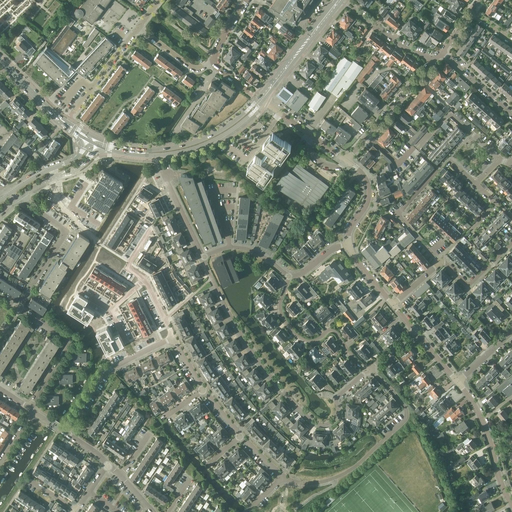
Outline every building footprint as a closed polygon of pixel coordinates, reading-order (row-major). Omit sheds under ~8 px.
[(77,15),(77,16),(78,16),(79,16),(80,15),(81,15),(85,18),(84,18),(92,23),(100,12),(102,9),(103,9),(109,0),(84,0),(78,8),(77,8),(76,8),(76,9),(75,9),(75,10),(74,11),(74,12),(74,13),(75,14),(76,15),(77,15)] [(178,2),(175,6),(173,4),(169,10),(200,33),(201,32),(205,35),(209,31),(208,30),(210,27),(211,27),(216,20),(210,16),(205,23),(206,23),(205,25),(192,15),(193,13),(185,6),(184,9),(180,6),(182,5),(185,0),(177,0),(176,1),(178,2)] [(227,5),(220,0),(217,5),(223,10),(227,5)] [(280,17),(287,22),(294,27),(296,24),(291,21),(292,19),(297,23),(305,11),(309,5),(311,0),(266,0),(265,2),(271,5),(268,10),(280,17)] [(415,0),(413,4),(420,9),(423,5),(417,0),(415,0)] [(461,8),(449,0),(447,0),(447,1),(449,3),(449,4),(450,5),(448,8),(454,13),(456,11),(458,12),(461,8)] [(449,0),(461,8),(464,3),(460,1),(460,0),(449,0)] [(492,2),(489,7),(494,11),(496,8),(500,11),(502,9),(498,6),(492,2)] [(443,7),(440,11),(438,10),(435,13),(440,16),(442,14),(453,21),(456,16),(443,7)] [(494,11),(489,7),(485,12),(491,16),(494,11)] [(255,13),(269,25),(274,19),(259,8),(255,13)] [(381,14),(385,17),(390,11),(386,8),(381,14)] [(385,21),(390,25),(395,19),(396,18),(398,15),(400,12),(397,9),(394,13),(395,13),(392,17),(390,15),(385,21)] [(345,14),(342,18),(350,23),(349,24),(350,24),(351,25),(356,20),(346,13),(345,14)] [(63,20),(70,26),(75,20),(67,14),(63,20)] [(251,21),(259,27),(261,25),(264,27),(266,25),(255,16),(251,21)] [(287,22),(280,17),(276,21),(282,26),(279,29),(284,33),(284,34),(290,39),(295,33),(285,25),(287,22)] [(350,23),(342,18),(342,17),(340,20),(340,21),(339,23),(347,29),(350,24),(349,24),(350,23)] [(435,24),(446,31),(450,25),(439,18),(435,24)] [(395,19),(390,25),(395,29),(400,23),(395,19)] [(405,32),(408,35),(416,25),(415,24),(417,22),(414,20),(412,22),(410,20),(402,30),(405,32)] [(251,21),(248,26),(255,31),(255,32),(257,29),(261,32),(262,30),(259,27),(251,21)] [(49,48),(52,51),(54,48),(61,54),(77,33),(69,28),(71,27),(67,24),(49,48)] [(477,24),(474,29),(479,33),(479,32),(483,35),(485,32),(484,31),(485,29),(477,24)] [(255,31),(248,26),(247,25),(244,30),(255,39),(256,37),(253,34),(255,31)] [(416,25),(408,35),(410,37),(411,36),(413,38),(421,28),(416,25)] [(82,45),(86,48),(99,31),(95,28),(82,45)] [(441,38),(443,34),(435,28),(432,32),(429,33),(425,30),(420,38),(420,39),(423,41),(426,42),(425,43),(429,45),(432,47),(434,46),(436,43),(437,44),(439,40),(440,38),(441,38)] [(334,29),(330,34),(337,40),(341,35),(334,29)] [(474,29),(470,33),(476,37),(479,33),(474,29)] [(352,35),(352,34),(347,30),(345,33),(348,35),(352,38),(353,36),(352,35)] [(240,37),(249,45),(251,43),(248,41),(251,38),(244,32),(240,37)] [(370,42),(373,45),(378,38),(372,32),(365,41),(364,42),(361,39),(357,44),(361,47),(363,44),(364,45),(365,43),(366,44),(367,44),(368,43),(369,43),(370,42)] [(470,33),(467,38),(473,42),(476,37),(470,33)] [(331,48),(339,55),(341,53),(337,50),(337,49),(335,47),(336,46),(335,44),(334,43),(337,40),(330,34),(326,39),(333,45),(332,45),(333,46),(331,48)] [(493,43),(494,44),(498,38),(493,35),(489,40),(492,42),(491,44),(492,45),(493,43)] [(106,37),(76,70),(85,77),(116,45),(116,44),(106,37)] [(378,38),(373,45),(376,47),(375,49),(376,50),(383,42),(378,38)] [(467,38),(464,43),(469,47),(473,42),(467,38)] [(494,44),(498,47),(502,41),(498,38),(494,44)] [(16,46),(22,51),(27,46),(24,43),(25,41),(23,39),(21,41),(20,41),(16,46)] [(251,49),(245,44),(238,39),(235,43),(242,48),(243,47),(247,50),(245,54),(249,57),(254,49),(252,48),(251,49)] [(498,47),(503,50),(507,45),(502,41),(498,47)] [(272,48),(272,49),(279,54),(283,49),(276,43),(274,46),(272,44),(270,46),(272,48)] [(374,55),(379,59),(389,46),(385,43),(379,50),(382,51),(377,57),(374,55)] [(464,43),(460,47),(466,51),(469,47),(464,43)] [(321,45),(317,50),(323,56),(328,50),(324,46),(323,47),(321,45)] [(503,50),(508,54),(511,48),(507,45),(503,50)] [(60,86),(61,86),(76,70),(76,69),(52,51),(49,48),(46,46),(47,46),(46,46),(33,64),(35,61),(60,86)] [(379,59),(380,59),(381,60),(385,54),(388,56),(393,49),(389,46),(379,59)] [(232,47),(228,52),(236,58),(239,54),(245,58),(247,56),(242,52),(241,54),(240,53),(232,47)] [(466,51),(460,47),(457,52),(463,56),(464,54),(468,57),(470,54),(466,51)] [(339,55),(331,48),(327,52),(335,59),(337,57),(338,59),(340,56),(338,55),(339,55)] [(279,54),(272,49),(268,54),(274,59),(279,54)] [(388,66),(399,53),(395,49),(389,56),(391,58),(389,61),(387,61),(385,64),(385,65),(387,67),(388,66)] [(131,55),(135,59),(139,53),(135,50),(132,54),(131,52),(127,57),(129,59),(131,55)] [(316,63),(318,64),(322,68),(324,65),(321,63),(325,57),(323,56),(317,50),(313,55),(315,57),(314,58),(318,61),(316,63)] [(236,58),(228,52),(224,58),(231,64),(236,58)] [(135,59),(139,62),(143,56),(139,53),(135,59)] [(154,59),(158,62),(162,57),(158,53),(154,59)] [(399,53),(388,66),(390,67),(395,61),(398,63),(403,56),(403,55),(403,54),(402,53),(401,53),(400,54),(399,53)] [(400,67),(401,68),(410,58),(406,54),(400,61),(403,63),(400,67)] [(271,63),(262,56),(261,55),(259,58),(258,59),(256,58),(254,61),(258,64),(259,62),(267,68),(271,63)] [(367,63),(373,68),(380,59),(379,59),(374,55),(367,63)] [(139,62),(143,65),(147,59),(143,56),(139,62)] [(363,68),(364,67),(353,60),(352,62),(344,56),(323,86),(331,91),(336,94),(335,95),(339,98),(350,85),(356,78),(358,75),(360,73),(363,68)] [(158,62),(162,65),(166,60),(162,57),(158,62)] [(406,66),(408,68),(414,61),(410,58),(401,68),(403,69),(406,66)] [(147,59),(143,65),(147,68),(151,62),(147,59)] [(471,65),(475,68),(480,63),(476,59),(471,65)] [(162,65),(166,68),(170,63),(166,60),(162,65)] [(414,61),(408,68),(406,70),(403,75),(404,76),(408,72),(411,68),(414,70),(416,66),(417,66),(419,63),(416,60),(415,62),(414,61)] [(308,61),(304,66),(311,72),(314,68),(317,71),(318,69),(320,70),(322,68),(318,64),(316,66),(311,62),(310,63),(308,61)] [(166,68),(170,71),(174,66),(170,63),(166,68)] [(454,69),(447,63),(442,68),(447,73),(450,69),(452,71),(454,69)] [(475,68),(480,72),(484,67),(480,63),(475,68)] [(254,71),(261,76),(265,71),(262,69),(263,69),(260,67),(257,66),(255,64),(250,70),(253,72),(254,71)] [(120,65),(117,69),(123,73),(126,69),(125,68),(121,66),(120,65)] [(170,71),(174,74),(178,69),(174,66),(170,71)] [(311,72),(304,66),(300,71),(302,73),(302,74),(308,79),(305,81),(311,86),(314,83),(313,82),(309,78),(312,73),(311,72)] [(480,72),(484,76),(489,71),(484,67),(480,72)] [(369,73),(363,68),(360,73),(365,77),(369,73)] [(117,69),(114,73),(120,77),(123,73),(117,69)] [(178,69),(174,74),(178,77),(182,72),(178,69)] [(436,75),(442,81),(444,79),(460,94),(463,90),(453,81),(450,78),(449,79),(440,71),(436,75)] [(484,76),(488,80),(493,75),(489,71),(484,76)] [(254,82),(256,83),(259,80),(248,72),(245,76),(253,83),(254,82)] [(454,72),(450,78),(453,81),(458,75),(454,72)] [(114,73),(111,77),(117,81),(120,77),(114,73)] [(392,80),(392,81),(398,86),(402,81),(396,76),(394,74),(390,79),(392,80)] [(182,80),(186,83),(190,78),(186,75),(182,80)] [(440,83),(442,81),(436,75),(432,80),(443,89),(444,87),(440,83)] [(458,75),(453,81),(463,90),(465,92),(470,86),(458,75)] [(488,80),(493,84),(497,79),(493,75),(488,80)] [(111,77),(108,81),(114,85),(117,81),(111,77)] [(190,78),(186,83),(190,87),(194,81),(190,78)] [(497,79),(493,84),(497,88),(502,83),(497,79)] [(160,93),(164,96),(164,97),(169,89),(165,86),(164,87),(154,80),(151,83),(162,91),(161,92),(160,93)] [(441,90),(443,89),(432,80),(429,83),(435,89),(437,87),(441,90)] [(108,81),(105,85),(110,89),(114,85),(108,81)] [(183,124),(194,132),(200,124),(202,126),(210,113),(212,115),(217,107),(219,108),(227,96),(230,98),(236,90),(223,81),(220,85),(217,89),(216,88),(215,89),(208,100),(206,99),(201,107),(199,105),(190,117),(188,116),(183,124)] [(217,89),(220,85),(218,84),(214,81),(213,83),(212,82),(209,86),(214,89),(215,89),(216,88),(217,89)] [(392,81),(388,85),(394,90),(398,86),(392,81)] [(499,88),(504,92),(509,86),(504,82),(499,88)] [(103,90),(106,93),(107,93),(110,89),(105,85),(102,89),(103,90)] [(388,85),(384,89),(390,95),(394,90),(388,85)] [(293,93),(284,86),(276,95),(286,103),(293,93)] [(149,87),(146,91),(151,95),(154,91),(149,87)] [(425,87),(421,91),(430,99),(430,100),(432,101),(433,100),(429,95),(431,92),(425,87)] [(0,95),(2,98),(4,96),(7,99),(12,94),(7,88),(2,93),(0,94),(0,95)] [(357,97),(374,112),(379,106),(376,104),(379,100),(374,95),(373,94),(373,93),(372,93),(371,93),(365,88),(357,97)] [(169,98),(173,92),(169,89),(164,97),(164,96),(163,97),(167,100),(169,98)] [(292,107),(295,110),(293,112),(297,116),(301,111),(299,109),(308,97),(297,89),(286,103),(292,107)] [(390,95),(384,89),(380,94),(386,99),(390,95)] [(308,104),(316,110),(325,96),(317,90),(308,104)] [(146,91),(143,95),(148,99),(151,95),(146,91)] [(421,91),(417,96),(423,101),(426,98),(429,101),(430,100),(430,99),(421,91)] [(454,91),(450,95),(456,101),(460,97),(454,91)] [(169,98),(173,101),(177,95),(173,92),(169,98)] [(466,99),(470,103),(477,96),(472,92),(466,99)] [(99,93),(96,97),(101,101),(104,97),(103,96),(100,94),(99,93)] [(143,95),(140,99),(145,103),(148,99),(143,95)] [(177,95),(173,101),(177,104),(181,99),(177,95)] [(450,95),(446,100),(452,105),(456,101),(450,95)] [(423,101),(417,96),(413,100),(420,105),(419,106),(423,109),(424,107),(423,106),(426,103),(423,101)] [(470,103),(475,107),(481,100),(477,96),(470,103)] [(9,104),(14,109),(16,107),(16,108),(21,102),(16,97),(9,104)] [(96,97),(93,101),(98,105),(101,101),(96,97)] [(140,99),(136,103),(142,107),(145,103),(140,99)] [(424,114),(420,111),(423,109),(419,106),(420,105),(413,100),(409,104),(421,115),(422,116),(424,114)] [(475,107),(479,111),(485,104),(481,100),(475,107)] [(93,101),(90,105),(95,109),(98,105),(93,101)] [(7,102),(1,108),(3,110),(9,104),(7,102)] [(18,110),(20,112),(21,113),(26,107),(21,102),(16,108),(16,107),(14,109),(11,112),(13,114),(16,111),(17,112),(18,110)] [(136,103),(133,107),(139,111),(142,107),(136,103)] [(409,104),(405,109),(409,112),(408,114),(413,118),(416,114),(420,117),(421,115),(409,104)] [(479,111),(484,115),(490,108),(485,104),(479,111)] [(90,105),(87,109),(92,113),(95,109),(90,105)] [(351,114),(361,122),(368,114),(358,106),(351,114)] [(21,113),(20,112),(19,114),(24,119),(26,118),(31,113),(26,107),(21,113)] [(139,111),(133,107),(130,111),(136,115),(139,111)] [(494,112),(490,108),(484,115),(482,117),(487,121),(488,119),(494,112)] [(87,109),(83,113),(89,117),(92,113),(87,109)] [(436,113),(438,115),(441,117),(445,113),(441,110),(440,109),(436,113)] [(132,118),(133,116),(125,110),(124,112),(123,112),(111,128),(117,132),(129,116),(132,118)] [(399,117),(406,122),(411,117),(404,111),(399,117)] [(488,119),(493,123),(499,116),(494,112),(488,119)] [(89,117),(83,113),(80,117),(86,121),(89,117)] [(493,123),(490,126),(495,130),(504,120),(499,116),(493,123)] [(33,127),(38,122),(33,117),(28,123),(33,127)] [(352,127),(357,131),(361,126),(352,118),(350,120),(354,124),(352,127)] [(320,125),(326,130),(331,123),(325,119),(320,125)] [(22,125),(25,123),(22,120),(16,127),(19,129),(22,126),(22,125)] [(405,131),(407,129),(397,121),(393,125),(400,131),(402,128),(405,131)] [(38,132),(43,126),(38,122),(33,127),(37,132),(38,132)] [(333,134),(335,131),(337,128),(331,123),(326,130),(333,134)] [(335,131),(338,134),(334,139),(343,145),(348,138),(351,135),(339,125),(337,128),(335,131)] [(456,127),(453,130),(461,137),(465,133),(456,125),(455,126),(456,127)] [(30,139),(26,143),(28,145),(28,144),(29,145),(35,138),(38,135),(41,138),(43,136),(45,139),(48,136),(45,133),(47,131),(43,126),(38,132),(37,132),(34,135),(30,139)] [(388,127),(385,131),(392,137),(394,135),(395,136),(397,135),(388,127)] [(453,130),(450,134),(458,141),(461,137),(453,130)] [(385,131),(381,136),(388,142),(391,144),(393,142),(390,140),(392,137),(385,131)] [(247,169),(258,177),(257,178),(264,183),(274,169),(272,167),(279,158),(281,159),(291,145),(285,140),(284,141),(273,133),(271,136),(270,135),(263,145),(269,150),(262,160),(255,155),(248,166),(249,166),(247,169)] [(511,137),(507,133),(503,136),(511,144),(511,137)] [(450,134),(447,138),(454,145),(458,141),(450,134)] [(388,142),(381,136),(378,140),(385,146),(388,142)] [(511,144),(503,136),(500,140),(509,148),(511,144)] [(447,138),(443,141),(451,149),(454,145),(447,138)] [(54,140),(48,149),(54,153),(60,143),(54,140)] [(509,148),(500,140),(497,144),(506,152),(509,148)] [(443,141),(440,145),(448,152),(451,149),(443,141)] [(368,150),(360,160),(370,168),(375,162),(372,158),(379,150),(373,145),(373,146),(371,148),(371,149),(369,151),(368,150)] [(440,145),(436,149),(444,156),(448,152),(440,145)] [(55,153),(54,153),(48,149),(47,148),(44,154),(51,159),(55,153)] [(435,148),(431,152),(441,160),(444,156),(436,149),(435,148)] [(20,149),(16,155),(24,159),(27,154),(20,149)] [(441,160),(431,152),(428,155),(437,164),(441,160)] [(16,155),(13,160),(20,164),(24,159),(16,155)] [(430,172),(434,167),(427,161),(425,159),(421,164),(430,172)] [(13,160),(10,165),(17,169),(20,164),(13,160)] [(417,168),(426,176),(430,172),(421,164),(417,168)] [(16,171),(17,169),(10,165),(7,170),(14,174),(15,175),(17,172),(16,171)] [(278,186),(289,194),(294,197),(311,209),(327,185),(312,174),(311,176),(308,174),(298,165),(286,179),(284,177),(278,186)] [(422,180),(426,176),(417,168),(419,170),(416,174),(414,172),(422,180)] [(444,181),(451,173),(448,170),(447,170),(444,168),(441,171),(444,174),(440,178),(441,179),(444,181)] [(492,180),(493,181),(502,173),(498,168),(490,176),(493,179),(492,180)] [(14,174),(7,170),(3,175),(11,179),(14,174)] [(104,212),(122,183),(103,170),(84,199),(104,212)] [(410,177),(418,184),(422,180),(414,172),(410,177)] [(386,179),(389,178),(386,179),(384,173),(377,176),(379,182),(386,179)] [(447,185),(455,177),(451,173),(444,181),(447,184),(447,185)] [(495,181),(498,184),(505,176),(502,173),(493,181),(494,181),(495,181)] [(216,240),(222,238),(220,233),(222,232),(221,227),(219,228),(217,223),(218,223),(217,218),(215,218),(214,213),(215,213),(214,208),(212,209),(210,204),(211,203),(211,198),(209,199),(207,194),(208,194),(207,189),(205,189),(203,184),(205,184),(204,179),(195,182),(193,176),(192,176),(193,176),(181,174),(184,182),(181,184),(187,193),(185,193),(190,202),(189,203),(194,212),(192,212),(198,221),(196,222),(201,231),(200,231),(205,240),(212,238),(213,241),(215,240),(216,240)] [(500,187),(501,188),(509,180),(505,176),(498,184),(500,186),(500,187)] [(406,181),(415,188),(418,184),(410,177),(406,181)] [(449,186),(452,188),(459,180),(455,177),(447,185),(448,186),(449,186)] [(389,178),(386,179),(386,180),(378,184),(380,189),(388,186),(386,183),(391,181),(389,178)] [(452,188),(455,192),(456,192),(460,187),(463,184),(459,180),(452,188)] [(502,188),(505,191),(511,183),(511,182),(509,180),(501,188),(501,189),(502,188)] [(410,192),(411,193),(415,188),(406,181),(408,183),(404,187),(407,190),(405,191),(408,194),(410,192)] [(139,193),(138,195),(143,197),(148,189),(143,187),(142,189),(141,189),(139,192),(139,193)] [(331,226),(335,221),(347,204),(351,198),(355,192),(348,187),(344,193),(340,198),(328,215),(324,221),(331,226)] [(391,193),(389,187),(379,191),(382,197),(391,193)] [(454,195),(457,198),(464,190),(460,187),(456,192),(455,192),(452,195),(453,196),(454,195)] [(148,189),(143,197),(147,200),(153,192),(148,189)] [(431,189),(428,193),(434,199),(438,195),(431,189)] [(459,202),(460,202),(468,193),(464,190),(457,198),(460,200),(459,202)] [(428,193),(424,197),(431,203),(434,199),(428,193)] [(462,202),(465,205),(472,197),(468,193),(460,202),(461,203),(462,202)] [(389,199),(391,198),(390,196),(380,200),(383,205),(390,202),(389,199)] [(424,197),(420,201),(427,207),(431,203),(424,197)] [(467,208),(467,209),(475,200),(472,197),(465,205),(468,207),(467,208)] [(153,201),(150,202),(153,207),(161,203),(159,198),(157,199),(157,198),(153,200),(153,201)] [(469,209),(472,211),(479,204),(475,200),(467,209),(466,211),(467,211),(468,210),(469,209)] [(420,201),(417,205),(423,211),(427,207),(420,201)] [(161,203),(153,207),(155,212),(163,207),(161,203)] [(479,204),(472,211),(475,214),(474,215),(476,216),(483,207),(479,204)] [(417,205),(413,209),(420,215),(423,211),(417,205)] [(163,207),(155,212),(157,216),(166,212),(163,207)] [(413,209),(409,213),(416,219),(420,215),(413,209)] [(15,217),(20,221),(25,214),(19,210),(15,217)] [(272,215),(273,215),(281,219),(284,215),(275,211),(274,213),(272,215)] [(429,219),(433,223),(439,216),(441,215),(437,211),(429,219)] [(503,211),(499,215),(507,223),(510,220),(510,221),(511,220),(503,211)] [(127,213),(124,217),(132,222),(135,218),(127,213)] [(416,219),(409,213),(406,218),(412,224),(416,219)] [(20,221),(25,224),(30,217),(25,214),(20,221)] [(165,220),(168,225),(176,221),(175,218),(173,216),(168,218),(167,215),(162,217),(164,221),(165,220)] [(270,220),(271,220),(279,224),(281,219),(273,215),(272,218),(271,217),(270,220)] [(499,215),(496,219),(504,227),(505,226),(504,226),(507,223),(499,215)] [(379,221),(386,226),(390,228),(391,225),(390,225),(391,223),(391,222),(391,221),(390,221),(382,216),(379,221)] [(433,223),(437,226),(443,220),(439,216),(433,223)] [(25,224),(30,227),(35,220),(30,217),(25,224)] [(124,217),(121,221),(129,226),(132,222),(124,217)] [(496,219),(492,222),(500,230),(502,227),(503,228),(504,227),(496,219)] [(35,220),(30,227),(35,231),(40,224),(35,220)] [(268,224),(268,225),(268,224),(277,228),(279,224),(271,220),(269,222),(268,224)] [(437,226),(441,230),(447,223),(443,220),(437,226)] [(121,221),(119,226),(127,231),(129,226),(121,221)] [(168,225),(170,230),(179,225),(177,223),(176,221),(168,225)] [(379,221),(376,227),(383,231),(386,226),(379,221)] [(441,230),(445,233),(451,227),(453,225),(449,222),(447,224),(447,223),(441,230)] [(492,222),(489,226),(497,234),(498,233),(497,233),(500,230),(492,222)] [(5,224),(2,229),(9,234),(12,229),(5,224)] [(265,229),(266,229),(274,233),(277,228),(268,224),(268,225),(267,227),(267,226),(265,229)] [(172,235),(173,234),(176,232),(178,235),(182,233),(181,233),(180,231),(179,228),(180,228),(179,225),(170,230),(172,235)] [(119,226),(116,230),(124,235),(127,231),(119,226)] [(489,226),(485,230),(492,237),(495,234),(496,235),(497,234),(489,226)] [(383,231),(376,227),(372,232),(376,234),(374,236),(380,239),(381,239),(384,235),(383,234),(382,233),(383,231)] [(445,233),(449,237),(455,231),(451,227),(445,233)] [(2,229),(0,231),(0,235),(5,239),(9,234),(2,229)] [(263,233),(264,234),(272,238),(275,239),(277,234),(274,233),(266,229),(265,231),(264,231),(263,233)] [(406,229),(385,248),(383,246),(376,251),(370,244),(362,250),(376,267),(382,261),(390,254),(392,256),(400,249),(401,249),(414,238),(406,229)] [(116,230),(113,234),(121,239),(124,235),(116,230)] [(485,230),(481,233),(489,241),(490,241),(490,240),(492,237),(485,230)] [(47,231),(43,236),(50,240),(53,235),(47,231)] [(320,231),(313,236),(321,245),(325,242),(324,241),(326,239),(320,231)] [(455,231),(449,237),(453,241),(459,235),(455,231)] [(173,237),(176,242),(185,238),(183,236),(182,233),(178,235),(176,232),(173,234),(174,237),(173,237)] [(72,267),(89,240),(78,233),(61,259),(59,262),(56,260),(38,288),(49,295),(66,268),(64,267),(67,264),(72,267)] [(481,233),(478,237),(485,244),(488,242),(489,242),(489,241),(481,233)] [(113,234),(110,239),(118,244),(121,239),(113,234)] [(261,238),(262,238),(270,242),(272,238),(264,234),(263,236),(262,236),(261,238)] [(43,236),(40,241),(47,245),(50,240),(43,236)] [(321,245),(313,236),(307,242),(308,242),(306,244),(309,247),(311,246),(313,249),(316,247),(317,249),(321,245)] [(485,244),(478,237),(474,241),(482,249),(483,248),(483,247),(485,244)] [(177,248),(178,251),(183,249),(181,246),(186,243),(185,240),(186,240),(185,238),(176,242),(173,243),(175,248),(177,248)] [(262,238),(261,238),(260,240),(259,243),(267,247),(270,242),(262,238)] [(110,239),(108,243),(116,248),(118,244),(110,239)] [(40,241),(37,246),(44,250),(47,245),(40,241)] [(409,253),(416,247),(412,243),(406,249),(405,248),(402,251),(403,252),(404,252),(405,252),(407,255),(409,253)] [(449,252),(453,256),(461,247),(457,243),(449,252)] [(311,252),(308,248),(309,247),(306,244),(298,250),(306,259),(310,256),(309,254),(311,252)] [(37,246),(34,250),(41,255),(44,250),(37,246)] [(409,253),(413,257),(420,251),(416,247),(409,253)] [(453,256),(456,259),(465,251),(461,247),(453,256)] [(180,254),(183,259),(193,254),(191,250),(190,251),(189,249),(184,252),(183,249),(178,251),(176,251),(178,255),(180,254)] [(34,250),(31,255),(37,260),(41,255),(34,250)] [(306,259),(298,250),(292,255),(298,263),(301,261),(302,262),(306,259)] [(413,257),(416,261),(423,255),(420,251),(413,257)] [(456,259),(460,263),(469,255),(465,251),(456,259)] [(145,254),(138,264),(143,267),(149,257),(145,254)] [(182,263),(184,268),(190,265),(189,262),(194,260),(193,258),(195,257),(193,254),(183,259),(184,262),(182,263)] [(31,255),(27,260),(34,265),(37,260),(31,255)] [(235,268),(233,256),(224,260),(222,255),(222,256),(215,258),(217,263),(213,264),(219,274),(224,286),(231,282),(230,281),(232,281),(240,280),(235,268)] [(416,261),(420,265),(427,260),(423,255),(416,261)] [(460,263),(464,267),(471,260),(468,256),(469,255),(460,263)] [(149,257),(143,267),(147,270),(153,260),(149,257)] [(507,257),(503,261),(511,269),(511,261),(511,262),(507,257)] [(380,271),(384,275),(390,269),(388,267),(390,265),(388,263),(391,260),(389,258),(386,262),(387,262),(385,264),(385,265),(382,268),(382,269),(380,271)] [(27,260),(24,265),(31,270),(34,265),(27,260)] [(153,260),(147,270),(152,272),(158,263),(153,260)] [(427,260),(420,265),(423,270),(430,264),(427,260)] [(464,267),(468,271),(475,264),(471,260),(464,267)] [(326,280),(332,275),(332,274),(340,275),(346,282),(352,277),(349,273),(347,270),(346,271),(344,267),(340,261),(337,264),(334,261),(328,266),(329,267),(327,268),(326,269),(320,273),(326,280)] [(504,269),(501,272),(506,277),(511,271),(511,269),(503,261),(499,265),(504,269)] [(475,264),(468,271),(472,275),(479,268),(475,264)] [(24,265),(21,270),(28,274),(31,270),(24,265)] [(184,268),(188,276),(201,270),(199,267),(198,267),(197,265),(192,268),(190,265),(184,268)] [(95,266),(89,276),(93,279),(100,269),(95,266)] [(163,268),(153,274),(155,279),(163,274),(166,273),(163,268)] [(100,269),(93,279),(98,282),(99,280),(104,272),(100,269)] [(390,269),(384,275),(388,280),(390,277),(391,278),(396,273),(394,271),(393,272),(390,269)] [(28,274),(21,270),(18,275),(25,279),(28,274)] [(201,270),(188,276),(192,284),(198,282),(197,279),(202,276),(201,274),(202,274),(201,270)] [(431,277),(436,283),(446,274),(442,270),(438,274),(436,272),(431,277)] [(494,270),(491,274),(500,284),(506,277),(501,272),(499,274),(494,270)] [(104,272),(99,280),(103,283),(108,275),(104,272)] [(269,286),(274,291),(280,285),(276,282),(279,279),(272,272),(269,274),(271,277),(265,282),(266,282),(265,283),(265,284),(267,286),(268,286),(269,286)] [(163,274),(155,279),(157,283),(166,279),(163,274)] [(436,283),(443,290),(448,284),(446,282),(450,278),(446,274),(436,283)] [(491,282),(488,285),(494,290),(500,284),(491,274),(487,278),(491,282)] [(108,275),(103,283),(108,285),(113,277),(108,275)] [(113,277),(108,285),(106,287),(111,290),(117,280),(113,277)] [(396,277),(390,282),(393,286),(401,280),(402,279),(401,278),(399,279),(398,280),(396,277)] [(401,280),(393,286),(397,291),(398,290),(400,293),(406,288),(407,286),(405,284),(404,285),(403,286),(401,284),(404,281),(406,279),(405,277),(402,279),(401,280)] [(166,279),(157,283),(160,288),(168,283),(166,279)] [(117,280),(111,290),(115,293),(121,283),(117,280)] [(2,289),(7,292),(11,285),(6,282),(2,289)] [(168,283),(160,288),(162,292),(172,287),(170,282),(168,283)] [(347,289),(352,294),(360,287),(359,286),(360,286),(358,283),(357,284),(356,282),(347,289)] [(121,283),(115,293),(119,295),(122,292),(125,289),(124,288),(126,286),(121,283)] [(443,290),(449,296),(459,287),(455,283),(451,287),(448,284),(443,290)] [(482,283),(478,287),(487,296),(494,290),(488,285),(486,287),(482,283)] [(317,293),(311,287),(307,290),(301,284),(295,290),(298,293),(298,294),(297,294),(297,295),(298,296),(299,297),(300,297),(303,300),(307,297),(308,298),(309,298),(309,297),(311,296),(313,297),(317,293)] [(423,284),(418,288),(422,293),(428,288),(423,284)] [(7,292),(12,295),(16,288),(11,285),(7,292)] [(172,287),(162,292),(164,297),(175,292),(172,287)] [(360,287),(352,294),(356,300),(364,293),(363,290),(361,287),(361,288),(360,287)] [(449,296),(456,303),(461,297),(458,295),(463,290),(459,287),(449,296)] [(478,295),(475,297),(481,303),(487,296),(478,287),(474,291),(478,295)] [(16,288),(12,295),(17,298),(21,292),(16,288)] [(175,292),(164,297),(166,301),(175,297),(177,296),(175,292)] [(197,294),(201,303),(213,297),(212,293),(211,294),(210,292),(204,294),(203,292),(197,294)] [(439,299),(435,294),(434,292),(429,296),(431,298),(432,296),(436,301),(439,299)] [(69,307),(68,309),(78,315),(88,322),(95,312),(84,306),(88,300),(78,293),(69,307)] [(372,300),(374,298),(370,293),(364,299),(362,297),(357,302),(363,309),(368,304),(369,305),(373,301),(372,300)] [(260,301),(266,308),(272,303),(264,294),(260,297),(258,295),(254,299),(258,303),(260,301)] [(175,297),(166,301),(169,306),(177,302),(175,297)] [(203,308),(205,311),(211,308),(210,305),(215,303),(214,301),(215,300),(213,297),(201,303),(203,302),(206,307),(203,308)] [(335,297),(332,299),(338,306),(341,304),(335,297)] [(466,316),(468,314),(473,300),(470,297),(468,299),(466,297),(464,300),(461,297),(456,303),(458,305),(457,307),(466,316)] [(473,300),(468,314),(470,316),(482,304),(481,303),(475,297),(473,300)] [(27,305),(32,308),(36,301),(31,298),(27,305)] [(130,301),(126,303),(129,308),(131,307),(139,303),(137,298),(134,299),(133,299),(130,300),(130,301)] [(410,307),(413,311),(425,302),(423,300),(421,302),(419,299),(418,299),(416,301),(416,302),(410,307)] [(32,308),(37,311),(41,305),(36,301),(32,308)] [(446,306),(441,301),(438,304),(443,309),(446,306)] [(301,312),(305,309),(300,303),(297,305),(295,305),(293,302),(287,308),(293,315),(299,310),(301,312)] [(425,302),(413,311),(417,316),(423,310),(422,308),(426,305),(425,302)] [(139,303),(131,307),(133,311),(141,307),(139,303)] [(326,307),(325,306),(323,306),(322,308),(322,309),(322,310),(317,315),(324,323),(334,314),(333,313),(334,312),(338,309),(333,303),(329,307),(328,308),(327,307),(326,307)] [(353,306),(356,311),(361,308),(358,303),(353,306)] [(491,304),(484,310),(487,313),(486,313),(490,317),(491,316),(498,323),(505,316),(492,303),(491,304)] [(41,305),(37,311),(42,315),(46,308),(41,305)] [(141,307),(133,311),(131,312),(133,317),(135,316),(144,312),(141,307)] [(211,318),(221,313),(220,309),(219,310),(218,308),(212,311),(211,308),(205,311),(206,314),(209,319),(211,318)] [(355,319),(347,309),(343,313),(351,322),(350,323),(352,325),(353,324),(353,323),(352,321),(355,319)] [(176,321),(177,324),(185,319),(183,315),(184,314),(183,311),(179,313),(180,316),(175,318),(176,321)] [(372,318),(376,322),(384,316),(380,311),(376,314),(374,312),(369,316),(371,318),(372,318)] [(144,312),(135,316),(138,321),(146,316),(144,312)] [(266,324),(271,329),(277,323),(275,321),(271,316),(271,317),(269,314),(265,316),(264,312),(256,314),(256,318),(261,317),(263,319),(263,320),(263,321),(262,322),(262,323),(263,324),(264,324),(265,324),(266,324)] [(212,324),(213,327),(219,324),(218,321),(223,319),(222,317),(223,316),(221,313),(211,318),(214,323),(212,324)] [(457,319),(452,313),(449,316),(454,322),(457,319)] [(421,320),(424,324),(425,323),(426,324),(427,323),(426,323),(435,316),(434,316),(433,314),(429,317),(427,315),(421,320)] [(308,332),(311,335),(317,329),(313,324),(316,321),(310,315),(307,318),(309,319),(302,325),(306,329),(305,329),(305,330),(307,332),(308,332)] [(356,328),(366,319),(363,315),(353,323),(353,324),(356,328)] [(146,316),(138,321),(135,322),(137,326),(148,321),(146,316)] [(384,316),(376,322),(380,327),(379,328),(381,330),(386,326),(384,324),(388,321),(384,316)] [(425,323),(424,324),(426,326),(425,327),(427,328),(428,329),(432,325),(434,327),(438,324),(434,319),(436,318),(435,316),(426,323),(427,323),(426,324),(425,323)] [(178,326),(180,328),(190,323),(188,324),(185,319),(177,324),(178,326)] [(33,327),(21,320),(0,352),(0,377),(1,378),(3,375),(0,373),(0,372),(29,328),(32,330),(33,327)] [(148,321),(137,326),(140,331),(151,326),(148,321)] [(434,327),(436,330),(432,333),(435,337),(436,336),(437,337),(438,336),(437,336),(445,330),(444,328),(443,328),(441,326),(444,323),(443,321),(442,321),(438,324),(434,327)] [(180,331),(182,333),(192,328),(190,323),(180,328),(181,331),(180,331)] [(217,329),(220,334),(230,328),(228,325),(227,326),(226,324),(221,327),(219,324),(213,327),(215,330),(217,329)] [(349,327),(350,327),(349,326),(348,324),(347,324),(347,325),(346,324),(340,329),(348,339),(351,336),(354,339),(359,334),(353,327),(351,329),(349,327)] [(107,326),(97,332),(107,353),(124,345),(119,334),(113,337),(107,326)] [(151,326),(140,331),(142,336),(153,330),(151,326)] [(392,326),(382,334),(386,339),(395,331),(394,329),(395,329),(393,326),(392,327),(392,326)] [(192,328),(182,333),(183,335),(184,338),(188,336),(190,338),(194,336),(192,334),(195,333),(192,328)] [(221,340),(222,343),(228,340),(226,337),(232,334),(231,332),(232,332),(230,328),(220,334),(218,335),(221,340)] [(273,336),(276,334),(280,339),(278,341),(280,344),(288,338),(286,335),(283,332),(281,329),(278,332),(276,329),(270,333),(273,336)] [(483,329),(479,332),(477,330),(472,335),(477,340),(480,337),(485,343),(491,338),(489,335),(489,334),(488,333),(487,332),(486,332),(483,329)] [(451,336),(447,331),(445,330),(437,336),(438,336),(437,337),(436,336),(435,337),(439,342),(443,338),(445,341),(451,336)] [(397,333),(395,331),(386,339),(390,343),(399,336),(399,335),(400,334),(398,332),(397,333)] [(445,341),(443,342),(445,344),(443,346),(446,351),(456,342),(455,340),(453,341),(452,340),(456,336),(454,333),(451,336),(445,341)] [(27,394),(47,363),(59,344),(51,339),(47,336),(45,339),(48,341),(22,382),(19,386),(16,384),(15,387),(19,389),(19,388),(27,394)] [(187,343),(188,346),(197,341),(194,336),(190,338),(188,336),(184,338),(185,338),(186,340),(187,343)] [(332,353),(338,348),(330,338),(327,341),(325,341),(324,342),(324,343),(323,344),(325,346),(322,349),(327,354),(330,351),(332,353)] [(224,346),(227,351),(239,344),(237,340),(236,341),(235,339),(230,342),(228,340),(222,343),(224,346)] [(362,342),(364,344),(357,350),(360,353),(360,354),(360,355),(362,357),(363,357),(363,356),(366,359),(372,354),(368,349),(372,346),(366,339),(362,342)] [(456,342),(446,351),(450,355),(456,350),(454,347),(461,342),(459,340),(456,342)] [(190,348),(191,350),(199,346),(197,341),(188,346),(189,348),(190,348)] [(286,351),(289,348),(294,355),(293,356),(296,359),(300,356),(300,355),(303,352),(301,350),(301,349),(298,346),(298,347),(295,343),(293,345),(290,342),(283,348),(286,351)] [(476,349),(478,346),(475,343),(473,345),(469,349),(473,353),(477,349),(476,349)] [(199,346),(191,350),(193,352),(192,353),(194,355),(202,350),(204,349),(201,344),(199,346)] [(230,356),(232,359),(238,355),(236,352),(241,349),(240,348),(241,347),(239,344),(227,351),(230,356)] [(319,359),(321,362),(327,356),(320,348),(317,350),(315,347),(308,353),(311,356),(310,357),(312,359),(314,359),(316,361),(319,359)] [(406,353),(402,357),(405,361),(408,359),(410,362),(414,359),(411,356),(414,354),(409,348),(405,352),(406,353)] [(202,350),(194,355),(195,357),(197,360),(205,355),(207,354),(204,349),(202,350)] [(165,353),(162,354),(166,363),(171,361),(172,364),(176,362),(172,355),(169,356),(167,352),(165,353)] [(159,361),(156,362),(160,370),(163,369),(161,365),(166,363),(162,354),(159,356),(157,357),(159,361)] [(237,367),(237,366),(249,358),(246,355),(245,356),(244,354),(239,358),(238,355),(232,359),(234,362),(237,367)] [(199,364),(200,366),(208,361),(205,356),(198,361),(199,364)] [(509,362),(504,357),(499,362),(504,367),(505,366),(507,368),(511,364),(509,362)] [(237,366),(243,374),(248,370),(246,367),(251,364),(250,362),(251,362),(249,358),(237,366)] [(350,362),(347,359),(344,362),(345,362),(341,365),(349,375),(355,369),(353,367),(353,365),(352,365),(351,364),(350,362)] [(149,361),(146,362),(151,371),(155,368),(157,372),(160,370),(156,362),(153,364),(151,360),(149,361)] [(202,368),(204,371),(211,366),(211,365),(208,361),(200,366),(202,369),(202,368)] [(387,367),(390,371),(387,373),(390,377),(392,375),(397,371),(399,373),(405,368),(399,361),(394,365),(392,363),(390,365),(389,364),(387,366),(387,367)] [(143,369),(140,370),(144,378),(148,377),(146,373),(151,371),(146,362),(143,364),(141,365),(143,369)] [(417,373),(421,370),(416,364),(415,364),(413,362),(412,364),(413,365),(411,366),(412,367),(415,370),(417,373)] [(205,373),(206,376),(217,369),(213,364),(211,365),(211,366),(204,371),(205,373)] [(329,375),(335,383),(341,378),(337,374),(340,371),(335,365),(332,368),(334,370),(329,375)] [(494,366),(489,370),(494,375),(499,371),(494,366)] [(134,368),(131,370),(135,379),(140,376),(141,380),(144,378),(140,370),(138,372),(136,368),(134,369),(134,368)] [(208,377),(210,380),(213,377),(215,380),(221,376),(220,375),(217,369),(206,376),(208,378),(208,377)] [(248,381),(250,380),(259,373),(257,370),(256,370),(254,369),(250,372),(248,370),(243,374),(245,377),(248,381)] [(135,379),(131,370),(128,371),(128,372),(126,373),(128,377),(125,378),(127,383),(130,386),(133,384),(130,381),(135,379)] [(321,380),(324,378),(317,370),(314,373),(316,375),(310,380),(318,389),(324,384),(321,380)] [(489,370),(485,374),(490,380),(494,375),(489,370)] [(251,386),(254,388),(259,384),(257,382),(262,378),(260,377),(261,376),(259,373),(250,380),(253,384),(251,386)] [(418,376),(411,382),(414,385),(416,384),(420,389),(418,391),(421,394),(431,385),(429,382),(431,381),(423,373),(419,377),(418,376)] [(485,374),(480,379),(485,384),(490,380),(485,374)] [(511,391),(511,375),(497,388),(505,397),(511,391)] [(213,385),(214,387),(224,380),(221,376),(215,380),(213,377),(210,380),(212,382),(211,382),(213,385)] [(184,383),(180,386),(185,394),(188,392),(188,391),(190,390),(187,387),(190,385),(185,378),(182,380),(184,383)] [(369,380),(367,382),(373,389),(377,386),(378,387),(381,385),(378,381),(375,383),(371,379),(369,381),(369,380)] [(485,384),(480,379),(476,383),(481,388),(485,384)] [(216,389),(218,391),(227,384),(224,380),(214,387),(216,389)] [(365,384),(363,386),(369,393),(373,389),(367,382),(365,384)] [(267,385),(265,383),(261,387),(259,384),(254,388),(252,389),(258,396),(261,394),(270,387),(267,384),(267,385)] [(405,387),(402,383),(396,388),(399,392),(405,387)] [(219,394),(221,396),(228,390),(230,389),(227,384),(218,391),(219,393),(219,394)] [(438,390),(435,387),(433,385),(428,389),(430,392),(429,392),(433,398),(432,399),(431,399),(430,400),(430,401),(430,402),(431,403),(431,402),(432,404),(435,401),(438,398),(436,396),(440,393),(441,392),(440,391),(440,390),(439,390),(438,390)] [(174,386),(171,388),(176,395),(178,393),(181,397),(182,395),(183,396),(185,394),(180,386),(176,389),(174,386)] [(361,387),(359,389),(365,396),(369,393),(363,386),(361,388),(361,387)] [(270,387),(261,394),(265,398),(263,400),(265,402),(270,398),(268,396),(273,392),(272,390),(270,387)] [(169,391),(164,393),(171,404),(174,402),(174,401),(176,400),(173,397),(176,395),(171,388),(168,390),(169,391)] [(365,396),(359,389),(357,391),(355,393),(361,400),(365,396)] [(222,398),(224,400),(228,397),(230,400),(233,397),(231,395),(232,395),(228,390),(221,396),(222,398)] [(115,391),(112,396),(118,400),(121,395),(115,391)] [(498,402),(493,396),(495,394),(493,391),(488,396),(490,398),(487,400),(492,407),(498,402)] [(159,396),(156,398),(161,405),(164,403),(166,406),(168,405),(168,406),(171,404),(164,393),(160,397),(159,396)] [(112,396),(108,401),(114,405),(115,405),(118,400),(112,396)] [(347,403),(346,410),(358,411),(359,405),(361,405),(363,404),(356,396),(353,399),(354,400),(354,404),(349,404),(350,403),(347,403)] [(391,400),(387,403),(393,410),(395,409),(395,408),(397,406),(393,402),(395,400),(392,396),(390,398),(391,400)] [(438,418),(449,409),(447,407),(450,405),(450,404),(450,403),(448,402),(447,402),(445,398),(444,399),(442,397),(443,397),(442,396),(439,399),(439,400),(436,402),(435,401),(432,404),(431,404),(433,407),(436,404),(441,410),(435,415),(438,418)] [(227,405),(229,407),(236,401),(233,397),(230,400),(228,397),(224,400),(225,400),(226,402),(228,405),(227,405)] [(161,405),(156,398),(154,400),(156,403),(155,403),(154,402),(153,402),(150,403),(150,404),(151,406),(154,409),(153,410),(156,414),(160,412),(159,411),(161,410),(159,407),(161,405)] [(273,409),(277,413),(286,405),(281,400),(279,402),(280,402),(276,405),(272,401),(267,405),(272,410),(273,409)] [(108,401),(105,406),(113,411),(113,410),(116,406),(115,405),(114,405),(108,401)] [(231,409),(233,411),(240,405),(236,401),(229,407),(231,409)] [(195,406),(202,416),(210,411),(204,403),(202,405),(200,402),(198,404),(197,403),(195,404),(195,406)] [(1,410),(6,413),(10,406),(5,403),(1,410)] [(387,403),(383,407),(389,413),(391,412),(393,410),(387,403)] [(202,416),(195,406),(193,405),(192,406),(192,408),(190,409),(192,412),(190,413),(195,421),(202,416)] [(234,413),(236,415),(243,409),(240,405),(233,411),(235,413),(234,413)] [(277,413),(276,415),(280,419),(285,424),(290,419),(285,414),(288,411),(289,412),(291,410),(286,405),(277,413)] [(6,413),(11,416),(15,409),(10,406),(6,413)] [(103,409),(102,411),(108,415),(109,416),(110,415),(112,411),(113,411),(105,406),(103,406),(102,408),(103,409)] [(383,407),(379,410),(385,417),(387,415),(387,416),(389,414),(389,413),(383,407)] [(462,421),(459,418),(464,414),(459,408),(455,411),(452,408),(446,413),(446,412),(443,414),(446,418),(450,415),(453,419),(452,420),(452,421),(452,422),(452,423),(452,424),(454,425),(462,421)] [(15,409),(11,416),(15,419),(20,413),(15,409)] [(243,409),(236,415),(237,417),(238,417),(240,419),(244,416),(246,418),(250,415),(248,412),(247,413),(243,409)] [(509,416),(503,409),(498,414),(503,420),(509,416)] [(100,414),(98,416),(104,420),(108,415),(102,411),(101,411),(100,410),(99,413),(100,414)] [(134,415),(131,418),(133,420),(139,424),(144,416),(135,410),(133,413),(134,415)] [(353,420),(351,423),(357,426),(359,422),(358,422),(358,417),(358,411),(346,410),(346,417),(348,417),(348,416),(353,417),(353,420)] [(379,410),(375,414),(381,421),(383,419),(385,417),(379,410)] [(183,413),(179,415),(188,428),(191,426),(191,424),(194,422),(189,414),(187,415),(185,413),(184,414),(183,413)] [(381,421),(375,414),(371,417),(368,419),(371,423),(373,421),(377,424),(379,422),(379,423),(381,421)] [(188,428),(179,415),(175,418),(176,419),(175,420),(177,422),(174,424),(180,432),(183,429),(185,430),(188,428)] [(98,416),(95,421),(101,425),(104,420),(98,416)] [(440,417),(433,424),(436,427),(443,421),(440,417)] [(130,420),(128,423),(130,425),(136,429),(137,427),(139,424),(133,420),(131,418),(130,418),(129,420),(130,420)] [(249,430),(250,432),(257,425),(254,422),(255,420),(253,418),(249,421),(251,423),(247,428),(249,430)] [(291,427),(296,431),(304,423),(299,418),(297,420),(297,421),(294,424),(290,419),(285,424),(290,429),(291,427)] [(470,428),(466,423),(464,420),(454,428),(458,433),(459,432),(461,434),(463,433),(470,428)] [(95,421),(92,426),(98,430),(100,431),(103,426),(101,425),(95,421)] [(343,422),(338,427),(346,436),(355,428),(356,429),(357,426),(351,423),(350,426),(348,428),(345,425),(345,424),(343,422)] [(124,428),(133,434),(134,435),(136,431),(135,430),(136,429),(130,425),(128,423),(124,428)] [(304,423),(296,431),(296,432),(295,433),(299,437),(298,437),(302,440),(300,444),(303,446),(304,443),(307,438),(304,436),(302,434),(306,429),(307,429),(309,427),(304,423)] [(218,429),(215,432),(223,441),(224,439),(224,440),(225,439),(226,439),(227,438),(227,437),(226,435),(228,433),(220,424),(217,427),(217,428),(218,429)] [(256,427),(250,432),(252,434),(253,434),(255,436),(256,434),(261,429),(263,428),(259,424),(257,425),(256,427)] [(98,430),(92,426),(91,426),(90,425),(89,428),(90,429),(88,431),(94,435),(98,430)] [(336,439),(333,440),(335,446),(338,445),(337,443),(346,436),(338,427),(333,431),(335,433),(338,436),(336,439)] [(133,434),(124,428),(121,433),(123,435),(130,440),(133,436),(131,435),(133,434)] [(256,434),(255,436),(256,437),(256,438),(258,440),(265,433),(267,432),(263,428),(261,429),(256,434)] [(4,429),(1,434),(2,434),(2,435),(3,436),(4,435),(8,438),(11,433),(4,429)] [(223,441),(215,432),(212,435),(211,434),(210,434),(207,436),(215,444),(217,443),(219,445),(220,445),(221,443),(221,442),(222,442),(223,441)] [(310,439),(307,438),(304,443),(307,445),(308,443),(319,444),(320,433),(314,432),(313,435),(314,435),(314,439),(310,439)] [(433,436),(435,440),(442,437),(443,438),(445,437),(444,434),(442,432),(433,436)] [(260,441),(262,443),(265,440),(267,442),(270,439),(268,438),(269,437),(265,433),(258,440),(260,442),(260,441)] [(204,442),(201,444),(209,453),(211,452),(211,453),(214,450),(213,450),(214,449),(209,444),(211,443),(206,437),(203,440),(203,441),(204,442)] [(103,444),(108,447),(112,441),(107,438),(103,444)] [(157,438),(154,443),(160,447),(163,442),(157,438)] [(266,448),(268,450),(274,443),(270,439),(267,442),(265,440),(262,443),(262,444),(262,443),(264,445),(264,446),(266,448)] [(471,439),(465,445),(462,442),(456,447),(459,450),(461,448),(463,450),(465,448),(468,452),(471,449),(471,450),(476,445),(471,439)] [(49,448),(54,452),(58,444),(53,441),(49,448)] [(108,447),(113,451),(117,445),(118,443),(116,441),(115,443),(112,441),(108,447)] [(154,443),(151,448),(156,452),(160,447),(154,443)] [(271,453),(272,454),(278,447),(274,443),(268,450),(270,452),(270,451),(272,453),(271,453)] [(54,452),(58,455),(59,455),(63,448),(58,444),(54,452)] [(209,453),(201,444),(199,447),(198,446),(196,446),(193,449),(198,454),(201,453),(205,457),(206,458),(208,455),(209,453)] [(113,451),(118,454),(122,448),(117,445),(113,451)] [(446,453),(455,449),(453,445),(442,452),(444,456),(447,455),(446,453)] [(274,455),(276,457),(279,454),(281,456),(284,452),(284,453),(282,451),(278,447),(272,454),(273,455),(274,455)] [(62,460),(64,458),(68,451),(63,448),(59,455),(58,455),(57,457),(62,460)] [(122,448),(118,454),(123,457),(128,449),(126,448),(125,450),(122,448)] [(151,448),(147,453),(153,457),(156,452),(151,448)] [(234,452),(234,453),(242,462),(246,458),(247,460),(250,457),(242,449),(240,451),(238,449),(237,450),(235,450),(234,451),(234,452)] [(64,458),(62,460),(67,463),(69,462),(73,455),(68,451),(64,458)] [(280,461),(282,463),(288,456),(284,452),(281,456),(279,454),(276,457),(278,459),(280,461)] [(147,453),(144,458),(150,462),(153,457),(147,453)] [(242,462),(234,453),(233,453),(232,453),(231,454),(231,455),(229,457),(231,459),(229,461),(237,469),(239,467),(238,466),(242,462)] [(73,455),(69,462),(74,465),(78,458),(73,455)] [(288,456),(282,463),(284,465),(284,464),(286,466),(290,462),(293,464),(296,461),(293,458),(292,459),(288,456)] [(464,456),(446,466),(449,471),(460,465),(459,464),(466,460),(464,456)] [(470,460),(467,462),(469,465),(470,466),(471,466),(472,466),(473,466),(475,468),(475,467),(477,469),(481,466),(480,465),(480,464),(481,463),(476,458),(475,459),(472,456),(468,458),(470,460)] [(144,458),(140,463),(146,467),(150,462),(144,458)] [(86,465),(83,470),(90,475),(94,470),(90,467),(92,465),(86,461),(85,464),(86,465)] [(178,461),(175,466),(181,470),(184,465),(178,461)] [(220,465),(228,474),(232,471),(233,472),(236,470),(228,462),(226,463),(224,461),(223,463),(221,462),(220,463),(220,465)] [(140,463),(137,468),(143,472),(146,467),(140,463)] [(228,474),(220,465),(218,465),(217,466),(217,468),(216,469),(218,471),(215,473),(219,477),(218,478),(221,481),(222,480),(223,481),(225,479),(224,478),(228,474)] [(32,472),(37,476),(42,469),(36,466),(32,472)] [(175,466),(171,471),(177,475),(181,470),(175,466)] [(259,472),(256,475),(266,484),(269,482),(268,481),(269,479),(267,477),(269,475),(261,467),(259,470),(259,472)] [(137,468),(134,473),(139,477),(143,472),(137,468)] [(37,476),(42,479),(47,473),(46,473),(42,469),(37,476)] [(83,470),(79,475),(87,480),(90,475),(83,470)] [(171,471),(168,476),(174,480),(177,475),(171,471)] [(42,479),(47,483),(52,476),(51,476),(52,475),(47,472),(46,473),(47,473),(42,479)] [(139,477),(134,473),(130,478),(136,482),(139,477)] [(475,481),(479,486),(485,482),(480,476),(479,478),(476,474),(473,477),(475,481)] [(74,479),(73,481),(78,485),(79,486),(81,484),(83,485),(87,480),(79,475),(76,480),(74,479)] [(266,484),(256,475),(253,479),(251,479),(249,481),(257,488),(259,486),(261,488),(263,486),(264,487),(266,484)] [(47,483),(52,486),(57,480),(56,479),(52,476),(47,483)] [(174,480),(168,476),(165,481),(170,485),(174,480)] [(52,486),(57,489),(61,483),(62,482),(57,478),(56,479),(57,480),(52,486)] [(70,488),(70,489),(71,490),(73,487),(76,489),(78,491),(79,489),(81,487),(79,486),(78,485),(73,481),(71,483),(73,484),(70,488)] [(243,488),(242,488),(253,497),(255,495),(254,494),(256,492),(253,490),(255,488),(247,481),(245,483),(246,484),(243,488)] [(57,489),(62,493),(66,486),(61,483),(57,489)] [(198,483),(194,488),(200,492),(204,487),(198,483)] [(144,490),(149,494),(153,488),(148,484),(144,490)] [(62,493),(67,496),(71,490),(66,486),(62,493)] [(71,490),(67,496),(72,499),(76,493),(78,491),(76,489),(73,487),(71,490)] [(149,494),(154,497),(158,491),(153,488),(149,494)] [(194,488),(191,493),(197,497),(200,492),(194,488)] [(253,497),(242,488),(239,492),(238,491),(236,494),(237,495),(236,495),(238,497),(239,497),(244,501),(246,499),(248,501),(250,499),(251,500),(253,497)] [(15,497),(20,501),(25,494),(20,490),(15,497)] [(480,494),(478,491),(466,498),(468,501),(475,499),(478,497),(482,503),(487,499),(486,498),(489,496),(486,490),(480,494)] [(154,497),(159,500),(163,494),(158,491),(154,497)] [(191,493),(187,498),(193,502),(197,497),(191,493)] [(20,501),(25,504),(30,497),(25,494),(20,501)] [(163,494),(159,500),(164,504),(168,498),(163,494)] [(28,511),(30,507),(35,500),(30,497),(25,504),(28,506),(26,509),(28,511)] [(187,498),(184,503),(190,507),(193,502),(187,498)] [(30,507),(35,511),(40,504),(35,500),(30,507)] [(485,506),(484,505),(481,507),(483,511),(488,511),(495,508),(491,502),(485,506)] [(93,503),(89,508),(94,511),(95,511),(98,507),(93,503)] [(184,503),(181,508),(187,511),(190,507),(184,503)]
